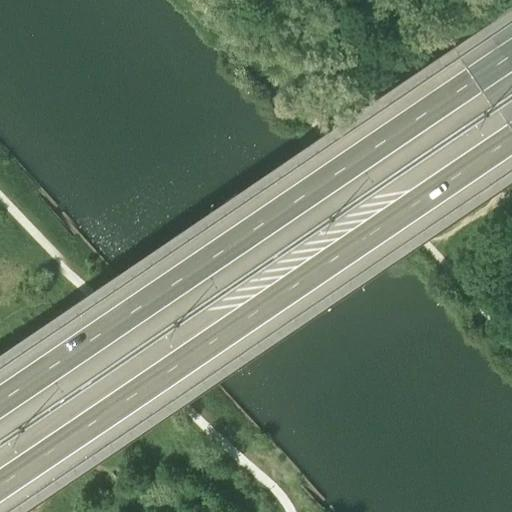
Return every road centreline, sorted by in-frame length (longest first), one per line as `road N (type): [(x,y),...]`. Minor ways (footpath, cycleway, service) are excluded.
road 1 (motorway): [(511,53),(0,389)]
road 2 (motorway): [(0,467),(511,135)]
